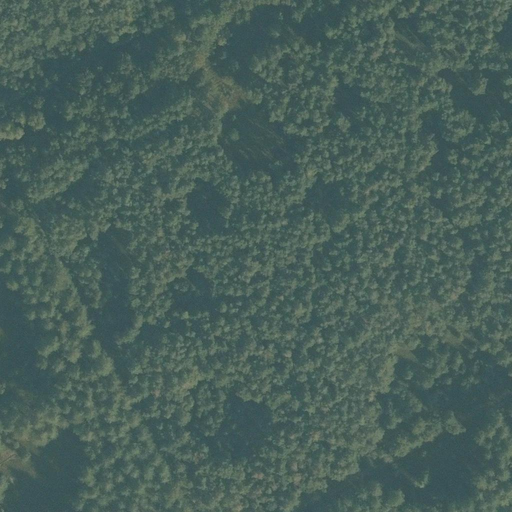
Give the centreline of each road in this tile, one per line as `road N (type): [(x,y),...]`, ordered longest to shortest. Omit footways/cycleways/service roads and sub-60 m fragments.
road 1 (track): [(101,328),(246,282),(511,101)]
road 2 (track): [(297,511),(511,393)]
road 3 (track): [(101,328),(203,511)]
road 4 (track): [(0,147),(101,328)]
